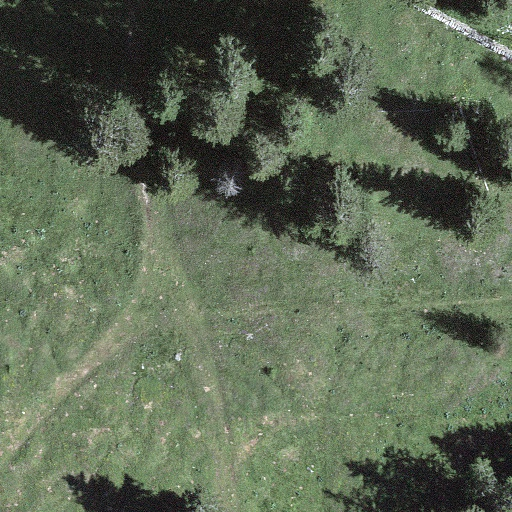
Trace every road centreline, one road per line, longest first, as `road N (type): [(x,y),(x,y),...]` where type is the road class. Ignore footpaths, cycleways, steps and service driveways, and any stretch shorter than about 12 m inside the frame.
road 1 (track): [(232,511),(153,209),(131,72),(131,0)]
road 2 (track): [(0,475),(167,276)]
